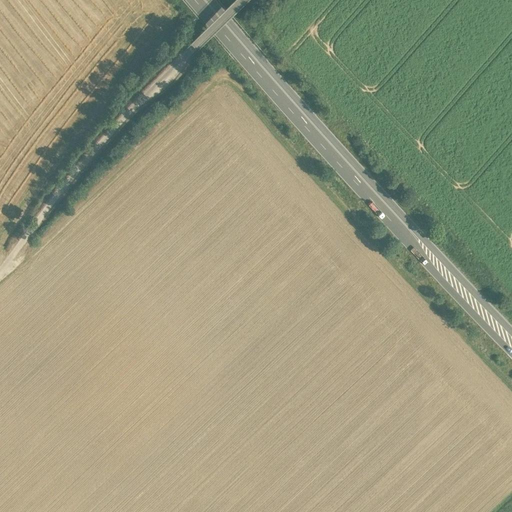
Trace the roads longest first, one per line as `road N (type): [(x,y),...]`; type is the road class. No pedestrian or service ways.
road 1 (track): [(511,385),(228,77),(212,82),(32,253),(0,272)]
road 2 (trunk): [(200,0),(511,341)]
road 3 (track): [(0,274),(95,149),(241,0)]
road 4 (track): [(511,287),(267,24)]
road 5 (track): [(0,257),(50,168),(175,28)]
